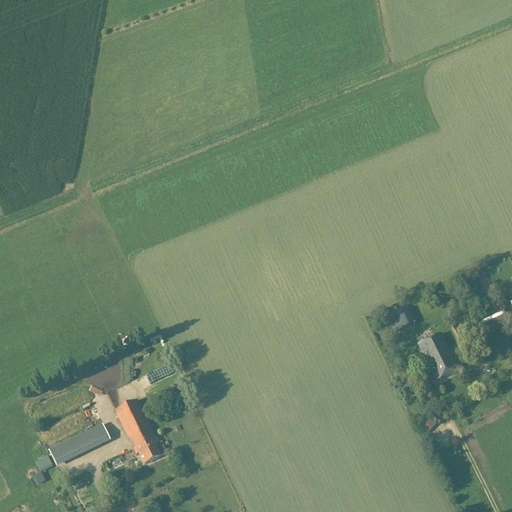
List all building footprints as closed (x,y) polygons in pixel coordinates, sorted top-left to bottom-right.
[(456,325),(452,326),(462,348),(507,326),(509,324),(506,317),(499,304),(472,317),(470,312),(453,319),(456,325)] [(408,310),(385,321),(393,336),(415,325),(408,310)] [(441,336),(418,347),(436,383),(459,371),(441,336)] [(137,402),(115,413),(134,451),(136,450),(139,455),(144,466),(162,458),(161,457),(167,454),(162,443),(159,444),(157,439),(156,440),(137,402)] [(103,426),(49,452),(57,467),(110,441),(103,426)] [(36,462),(41,472),(54,465),(49,456),(36,462)]
